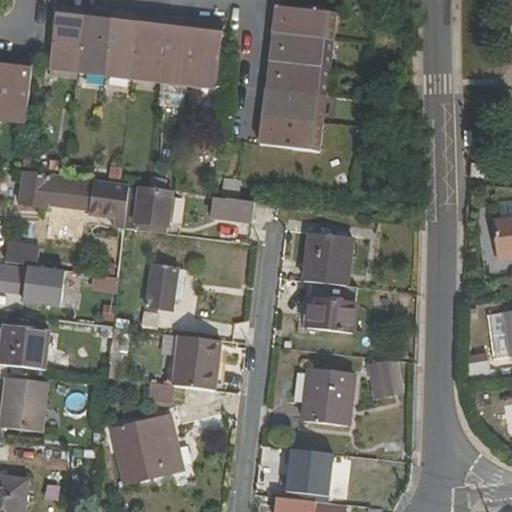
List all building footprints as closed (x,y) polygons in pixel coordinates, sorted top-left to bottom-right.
[(73,10),(58,8),(51,71),(78,75),(86,11),(73,10)] [(274,36),(334,44),(338,15),(285,9),(278,8),(276,23),(274,36)] [(86,11),(78,75),(106,78),(114,15),(100,13),(86,11)] [(114,15),(106,78),(133,81),(141,18),(128,16),(114,15)] [(141,18),(133,81),(161,85),(169,21),(155,20),(141,18)] [(169,21),(161,85),(189,88),(197,24),(183,23),(169,21)] [(197,24),(189,88),(215,92),(222,34),(223,28),(210,26),(197,24)] [(270,64),(331,72),(334,44),(274,36),(272,51),(270,64)] [(7,58),(0,112),(0,122),(25,125),(34,61),(20,60),(7,58)] [(269,79),(267,92),(327,100),(331,72),(270,64),(269,79)] [(263,119),(324,127),(327,100),(267,92),(265,106),(263,119)] [(260,146),(321,154),(324,127),(263,119),(262,132),(260,146)] [(470,165),(471,184),(486,186),(486,165),(470,165)] [(127,190),(21,175),(17,207),(111,220),(110,228),(123,229),(127,190)] [(123,229),(123,231),(167,236),(171,196),(127,190),(123,229)] [(250,225),(253,203),(214,198),(211,220),(250,225)] [(42,213),(38,244),(48,245),(52,214),(42,213)] [(511,222),(491,225),(497,264),(511,261),(511,222)] [(302,283),(310,284),(346,289),(352,242),(308,236),(302,283)] [(8,246),(6,267),(36,270),(38,249),(8,246)] [(6,267),(0,265),(0,295),(22,298),(22,303),(39,305),(43,271),(36,270),(6,267)] [(178,271),(151,267),(145,310),(174,313),(178,271)] [(115,297),(117,281),(104,281),(103,296),(115,297)] [(351,334),(356,290),(346,289),(310,284),(304,329),(351,334)] [(156,331),(157,317),(144,315),(142,330),(156,331)] [(2,329),(0,346),(0,366),(42,372),(47,334),(2,329)] [(111,330),(98,329),(95,354),(108,355),(111,330)] [(111,330),(108,355),(126,357),(129,332),(111,330)] [(220,343),(177,338),(172,387),(215,392),(220,343)] [(394,399),(386,364),(367,369),(374,403),(394,399)] [(0,366),(0,379),(5,381),(47,386),(49,372),(42,372),(0,366)] [(354,378),(307,372),(301,423),(348,428),(354,378)] [(47,386),(5,381),(0,426),(0,428),(40,433),(47,386)] [(180,469),(169,418),(134,427),(133,424),(110,430),(113,443),(124,441),(135,485),(166,478),(165,473),(180,469)] [(22,511),(27,480),(0,477),(0,511),(22,511)] [(315,505),(345,508),(346,498),(316,494),(315,505)] [(344,511),(345,508),(315,505),(275,500),(273,511),(344,511)]
